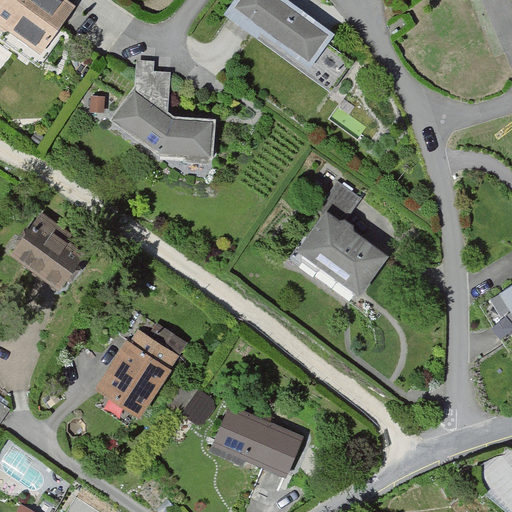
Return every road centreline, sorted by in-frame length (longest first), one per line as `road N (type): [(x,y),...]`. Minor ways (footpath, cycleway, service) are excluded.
road 1 (residential): [(372,0),(369,26),(428,125),(440,169),(458,333),(457,446)]
road 2 (residential): [(340,511),(457,446)]
